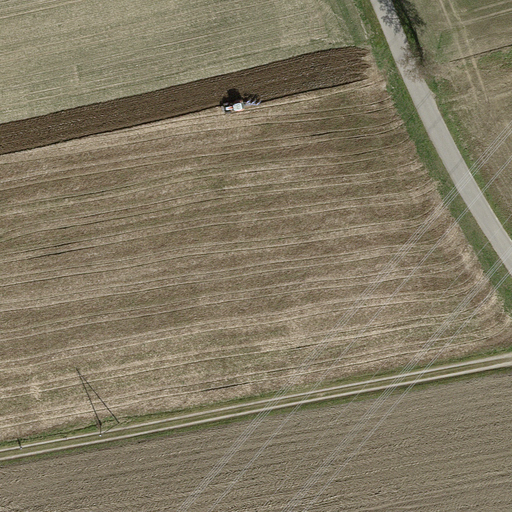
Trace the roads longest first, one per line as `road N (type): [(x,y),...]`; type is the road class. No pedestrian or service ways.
road 1 (track): [(0,452),(511,358)]
road 2 (unclassified): [(381,0),(463,176),(511,252)]
